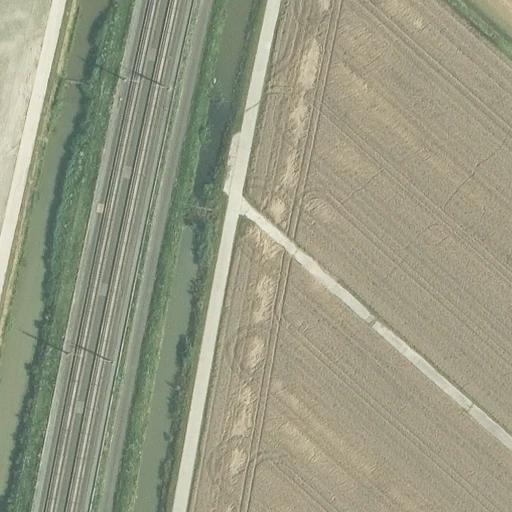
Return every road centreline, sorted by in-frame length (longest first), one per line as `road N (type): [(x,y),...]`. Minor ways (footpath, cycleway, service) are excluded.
road 1 (track): [(179,511),(277,0)]
road 2 (track): [(234,208),(511,453)]
road 3 (track): [(0,276),(60,0)]
